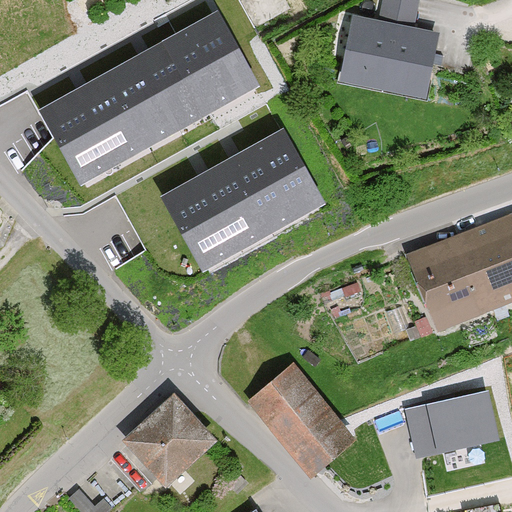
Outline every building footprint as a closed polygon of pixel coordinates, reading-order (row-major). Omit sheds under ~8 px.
[(415,21),(420,0),(382,0),(380,12),(415,21)] [(218,11),(39,110),(80,185),(260,87),(218,11)] [(353,19),(341,84),(426,99),(438,35),(353,19)] [(326,203),(284,128),(161,195),(202,270),(326,203)] [(511,216),(418,254),(450,333),(511,308),(511,216)] [(301,364),(258,401),(324,479),(368,441),(301,364)] [(226,442),(183,395),(132,441),(175,488),(226,442)] [(497,444),(487,401),(429,414),(439,458),(497,444)]
